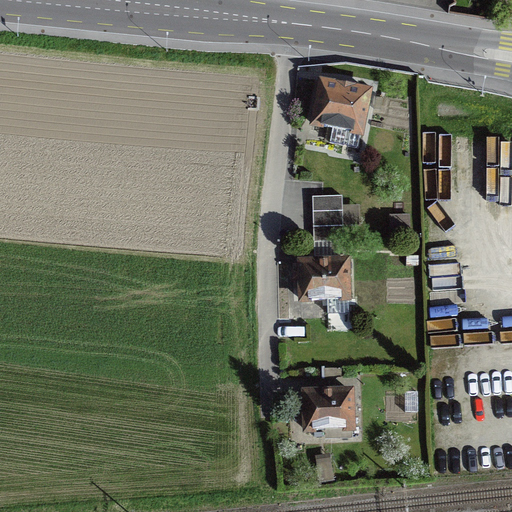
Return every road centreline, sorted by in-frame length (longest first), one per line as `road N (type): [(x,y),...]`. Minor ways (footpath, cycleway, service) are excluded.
road 1 (residential): [(294,23),(267,265),(272,452)]
road 2 (secondary): [(294,23),(511,55)]
road 3 (secondary): [(159,7),(294,23)]
